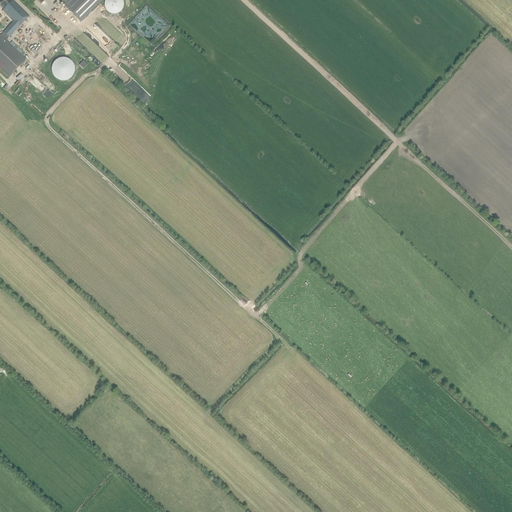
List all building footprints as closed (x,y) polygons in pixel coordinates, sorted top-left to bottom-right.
[(12,1),(10,0),(1,0),(0,1),(0,5),(4,9),(2,11),(13,21),(0,34),(0,69),(8,77),(26,59),(6,41),(29,17),(13,1),(12,1)] [(102,0),(59,0),(81,22),(102,0)] [(105,0),(104,3),(104,6),(105,8),(107,11),(109,13),(112,15),(115,15),(118,14),(121,13),(123,10),(124,8),(125,5),(124,2),(123,0),(105,0)] [(138,28),(141,23),(145,29),(149,27),(146,31),(149,35),(156,40),(153,36),(158,33),(159,31),(160,31),(161,30),(167,25),(164,20),(159,23),(156,20),(161,17),(145,6),(136,19),(138,23),(135,24),(134,23),(133,25),(138,28)] [(71,60),(68,59),(65,58),(62,58),(60,59),(57,60),(55,62),(54,65),(53,68),(53,70),(53,73),(54,75),(56,77),(58,79),(60,80),(64,80),(66,80),(68,80),(71,78),(73,76),(74,74),(75,71),(75,68),(74,65),(73,62),(71,60)]
